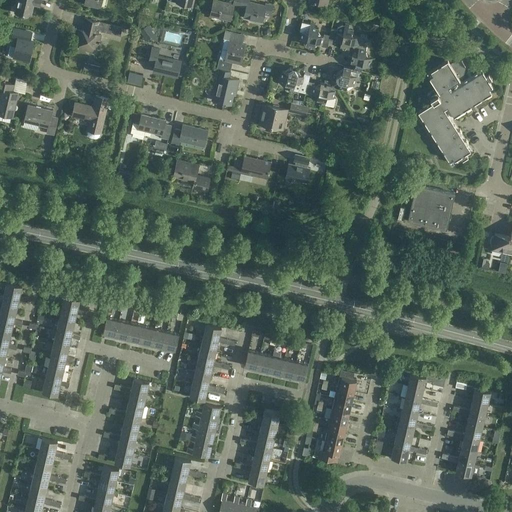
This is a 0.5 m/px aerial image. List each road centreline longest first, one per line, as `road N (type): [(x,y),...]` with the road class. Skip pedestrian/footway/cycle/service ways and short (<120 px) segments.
road 1 (tertiary): [(511,351),(0,226)]
road 2 (residential): [(64,73),(234,118),(243,115),(262,44),(280,47)]
road 3 (residential): [(376,379),(362,457),(428,474)]
road 4 (residential): [(203,511),(242,383)]
